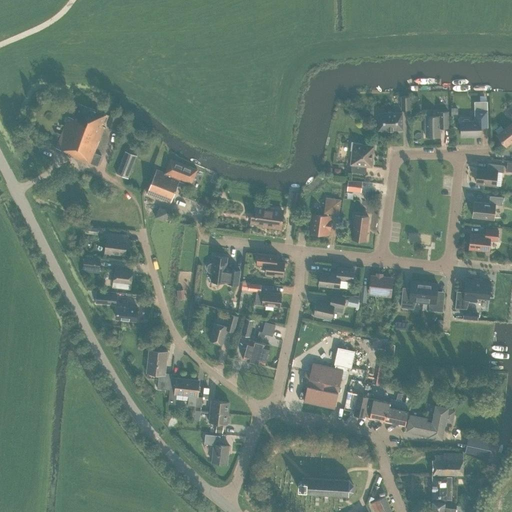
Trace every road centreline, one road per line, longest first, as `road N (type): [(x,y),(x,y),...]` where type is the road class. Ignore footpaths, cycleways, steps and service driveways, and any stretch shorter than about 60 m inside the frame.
road 1 (tertiary): [(222,502),(120,391),(0,160)]
road 2 (unclassified): [(264,414),(180,342),(142,228)]
road 3 (unclassified): [(401,511),(369,433),(272,411)]
road 4 (residential): [(381,260),(397,158),(458,155)]
road 5 (unclassified): [(272,411),(301,251)]
